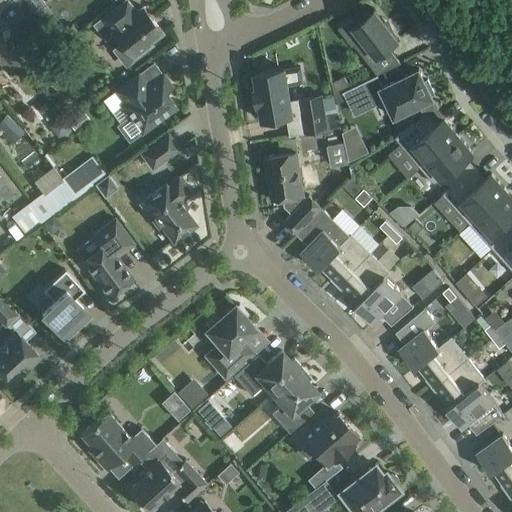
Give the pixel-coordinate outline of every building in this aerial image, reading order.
[(0,0),(0,9),(12,0),(25,0),(35,13),(46,4),(42,0),(0,0)] [(136,10),(127,0),(124,0),(95,23),(106,38),(113,33),(119,41),(113,46),(126,63),(151,43),(149,40),(162,30),(143,5),(136,10)] [(376,74),(377,75),(401,63),(389,47),(399,40),(375,8),(352,25),(361,37),(353,43),(376,74)] [(0,36),(0,59),(0,60),(11,51),(0,36)] [(51,54),(30,69),(41,84),(61,69),(51,54)] [(290,99),(285,67),(254,72),(257,88),(254,88),(257,104),(260,104),(262,119),(300,113),(304,133),(328,129),(322,94),(290,99)] [(387,97),(396,114),(434,96),(420,67),(378,88),(373,77),(377,75),(376,74),(350,86),(344,90),(344,91),(346,90),(356,112),(387,97)] [(138,72),(116,89),(125,101),(121,103),(130,114),(116,124),(129,140),(176,105),(165,90),(172,85),(163,72),(147,84),(138,72)] [(344,75),(332,81),(335,94),(342,90),(344,90),(350,86),(344,75)] [(0,127),(11,139),(21,129),(6,112),(0,117),(0,127)] [(430,113),(395,136),(421,166),(458,134),(444,117),(438,122),(430,113)] [(356,124),(340,130),(344,139),(329,145),(337,162),(367,150),(356,124)] [(168,133),(152,145),(151,144),(139,152),(152,169),(163,161),(162,159),(178,147),(168,133)] [(458,134),(421,166),(435,183),(442,177),(450,186),(451,187),(475,166),(467,156),(473,151),(458,134)] [(297,149),(285,152),(265,155),(272,198),(283,197),(284,205),(292,212),(284,220),(297,232),(322,206),(309,194),(307,196),(304,193),(297,149)] [(92,154),(60,178),(74,198),(95,183),(107,174),(92,154)] [(450,186),(443,192),(470,222),(507,189),(491,172),(486,178),(475,166),(451,187),(450,186)] [(108,173),(107,174),(95,183),(105,197),(118,187),(108,173)] [(187,205),(181,198),(190,192),(178,176),(166,185),(165,183),(141,201),(159,226),(163,223),(174,238),(195,222),(184,207),(187,205)] [(74,198),(60,178),(42,191),(28,202),(43,222),(51,216),(53,214),(74,198)] [(373,196),(364,187),(356,196),(365,205),(373,196)] [(511,194),(507,189),(470,222),(493,247),(511,230),(511,194)] [(26,234),(43,222),(28,202),(11,215),(26,234)] [(319,268),(350,234),(322,206),(297,232),(309,243),(301,251),(319,268)] [(391,213),(404,226),(417,215),(411,207),(400,207),(391,213)] [(58,222),(52,214),(51,216),(43,222),(50,232),(57,226),(58,222)] [(134,242),(122,226),(115,217),(93,234),(101,245),(83,258),(110,293),(132,276),(116,255),(134,242)] [(389,233),(394,227),(386,219),(380,225),(389,233)] [(415,219),(409,226),(416,233),(422,226),(415,219)] [(457,233),(480,253),(489,243),(466,223),(457,233)] [(403,236),(394,227),(389,233),(397,242),(403,236)] [(511,230),(493,247),(511,268),(511,230)] [(352,232),(350,234),(321,265),(340,283),(371,251),(352,232)] [(390,270),(371,251),(340,283),(358,301),(385,274),(390,270)] [(89,312),(83,306),(75,297),(84,288),(65,268),(43,288),(53,299),(41,310),(64,335),(89,312)] [(444,280),(436,270),(430,275),(438,285),(444,280)] [(402,291),(385,274),(358,301),(355,304),(373,321),(381,313),(392,323),(414,304),(402,291)] [(426,283),(418,290),(423,297),(432,289),(426,283)] [(449,286),(443,291),(451,300),(457,295),(449,286)] [(17,311),(0,292),(0,317),(5,322),(17,311)] [(451,300),(446,304),(456,316),(467,306),(457,295),(451,300)] [(237,305),(235,302),(218,317),(216,314),(206,323),(208,326),(206,328),(219,343),(206,354),(225,375),(253,351),(242,339),(256,327),(246,315),(248,312),(240,302),(237,305)] [(399,347),(415,367),(418,364),(439,345),(426,328),(436,319),(425,306),(396,331),(406,342),(399,347)] [(492,337),(499,332),(491,323),(485,328),(492,337)] [(39,354),(25,340),(15,329),(0,343),(0,371),(10,382),(39,354)] [(506,342),(499,332),(492,337),(500,347),(506,342)] [(439,345),(418,364),(434,384),(469,356),(452,335),(439,345)] [(274,391),(302,366),(294,356),(290,359),(281,349),(266,362),(257,352),(233,373),(251,394),(265,381),(274,391)] [(469,356),(434,384),(449,404),(485,377),(469,356)] [(311,376),(302,366),(274,391),(282,401),(271,411),(289,431),(313,410),(304,400),(316,389),(307,379),(311,376)] [(479,382),(446,407),(462,426),(468,421),(477,432),(503,412),(479,382)] [(184,396),(191,405),(206,392),(199,383),(184,396)] [(208,398),(197,408),(216,429),(227,419),(208,398)] [(182,401),(171,411),(177,418),(188,408),(182,401)] [(331,417),(327,413),(323,408),(290,437),(306,455),(313,449),(326,464),(333,459),(334,461),(355,443),(353,441),(359,435),(338,411),(331,417)] [(80,433),(91,445),(88,447),(106,467),(123,452),(132,463),(155,442),(141,426),(130,436),(106,409),(80,433)] [(476,451),(491,472),(511,455),(511,444),(503,433),(476,451)] [(511,455),(494,469),(508,490),(511,487),(511,455)] [(158,456),(153,460),(138,474),(141,477),(129,488),(148,509),(173,485),(187,500),(207,481),(186,457),(171,471),(158,456)] [(382,472),(374,462),(339,489),(355,510),(353,511),(379,511),(381,511),(376,504),(398,487),(396,483),(398,480),(397,477),(395,474),(392,473),(388,474),(385,470),(382,472)] [(324,479),(302,495),(282,510),(284,511),(315,511),(337,496),(324,479)] [(190,511),(215,511),(204,500),(190,511)]
